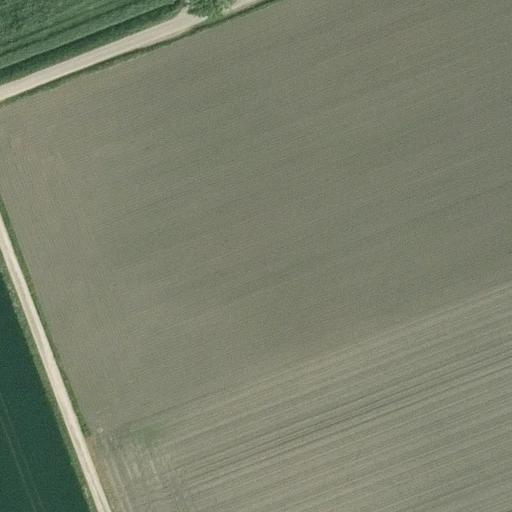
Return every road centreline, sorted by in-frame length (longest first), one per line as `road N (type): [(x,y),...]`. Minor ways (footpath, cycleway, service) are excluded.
road 1 (unclassified): [(0,116),(148,511)]
road 2 (unclassified): [(0,105),(268,0)]
